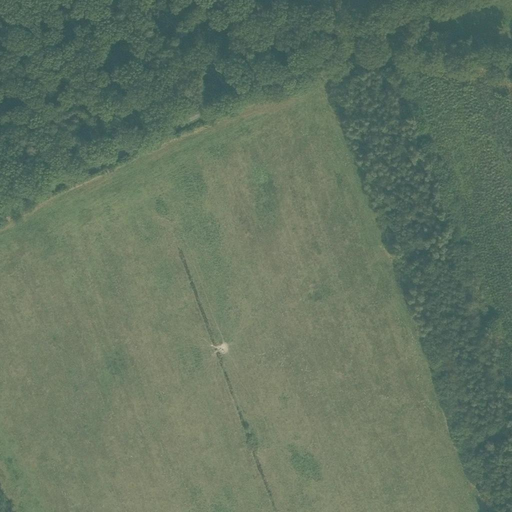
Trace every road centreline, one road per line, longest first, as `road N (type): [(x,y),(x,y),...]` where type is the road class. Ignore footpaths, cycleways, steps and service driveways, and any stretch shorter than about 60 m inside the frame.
road 1 (track): [(368,36),(184,0)]
road 2 (track): [(511,66),(368,36)]
